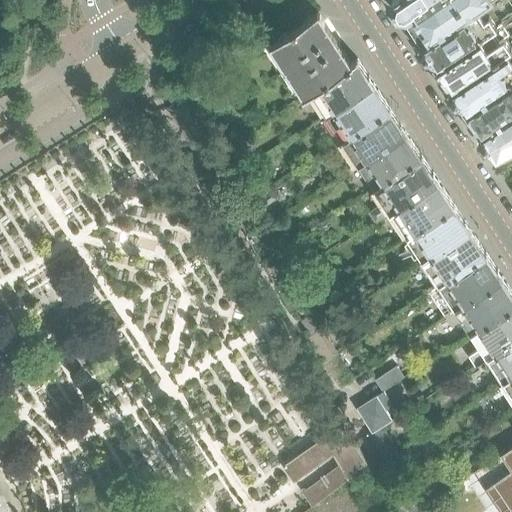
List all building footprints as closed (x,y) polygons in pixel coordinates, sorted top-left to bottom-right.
[(483,0),(392,0),(391,6),(397,15),(406,16),(422,40),(478,3),(483,0)] [(436,64),(493,26),(499,22),(491,10),(485,14),(478,3),(422,40),(422,41),(421,41),(422,42),(421,43),(419,49),(425,57),(431,57),(432,57),(436,64)] [(351,62),(340,45),(329,29),(317,11),(271,42),(287,67),(304,93),(310,90),(351,62)] [(451,87),(509,49),(511,46),(511,41),(505,32),(499,36),(493,26),(436,64),(451,87)] [(466,109),(511,78),(511,54),(509,49),(451,87),(449,93),(454,101),(460,102),(461,101),(466,109)] [(326,115),(375,83),(369,74),(369,75),(359,60),(358,58),(356,59),(351,62),(310,90),(326,115)] [(481,131),(511,110),(511,78),(466,109),(481,131)] [(342,139),(390,107),(390,106),(389,106),(380,91),(375,83),(326,115),(342,139)] [(184,96),(179,88),(167,95),(172,103),(184,96)] [(181,107),(178,101),(168,107),(172,113),(181,107)] [(186,114),(181,107),(172,113),(176,120),(186,114)] [(358,163),(406,131),(401,123),(400,123),(390,108),(391,108),(390,107),(342,139),(358,163)] [(480,132),(479,138),(484,146),(490,146),(491,146),(496,154),(511,146),(511,110),(481,131),(480,132)] [(190,121),(186,114),(176,120),(181,127),(190,121)] [(194,128),(190,121),(181,127),(185,134),(194,128)] [(198,135),(194,128),(185,134),(189,141),(198,135)] [(374,187),(422,155),(422,154),(421,155),(412,140),(406,131),(358,163),(374,187)] [(202,142),(198,135),(189,141),(193,148),(202,142)] [(206,149),(202,142),(193,148),(197,155),(206,149)] [(210,156),(201,162),(208,171),(228,158),(222,148),(210,156)] [(206,149),(197,155),(201,162),(210,156),(206,149)] [(376,221),(390,211),(439,179),(433,171),(423,156),(422,155),(374,187),(384,201),(369,211),(376,221)] [(249,201),(270,187),(262,175),(241,189),(249,201)] [(407,236),(455,205),(454,203),(444,188),(444,187),(439,179),(390,211),(407,236)] [(255,212),(277,197),(270,187),(249,201),(255,212)] [(422,260),(471,228),(465,219),(464,219),(455,205),(407,236),(422,260)] [(438,284),(487,252),(486,251),(486,252),(476,237),(475,235),(471,228),(422,260),(438,284)] [(455,308),(503,276),(498,268),(497,268),(487,253),(487,252),(438,284),(455,308)] [(470,332),(511,304),(511,290),(508,285),(509,284),(503,276),(455,308),(470,332)] [(295,309),(321,293),(315,284),(287,303),(292,312),(295,309)] [(336,316),(328,303),(337,297),(330,287),(321,293),(295,309),(311,333),(336,316)] [(486,356),(511,339),(511,304),(470,332),(483,351),(474,358),(477,362),(486,356)] [(339,352),(323,327),(312,334),(308,336),(324,362),(339,352)] [(502,381),(511,374),(511,339),(486,356),(502,381)] [(383,391),(405,376),(397,365),(375,379),(383,391)] [(511,410),(511,374),(502,381),(511,395),(511,401),(506,406),(509,412),(511,410)] [(392,417),(377,394),(357,407),(372,431),(392,417)] [(312,504),(347,478),(352,474),(351,472),(367,461),(344,422),(283,465),(293,480),(331,453),(338,463),(302,490),(312,504)] [(399,450),(384,425),(367,435),(383,461),(399,450)] [(502,511),(511,511),(511,446),(476,471),(502,511)] [(393,480),(411,457),(404,447),(399,450),(383,461),(393,480)] [(416,494),(421,476),(419,472),(396,486),(408,511),(412,511),(417,509),(412,497),(416,494)]
